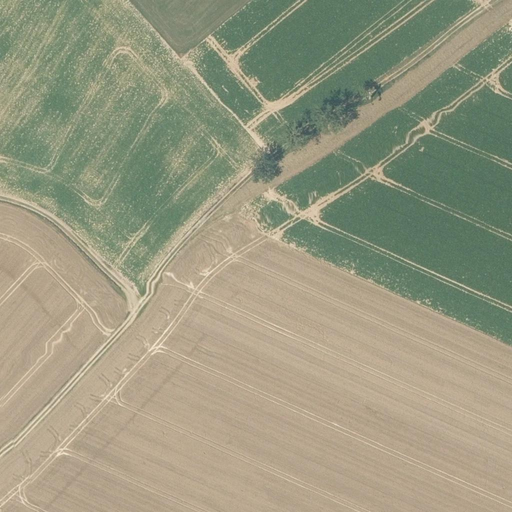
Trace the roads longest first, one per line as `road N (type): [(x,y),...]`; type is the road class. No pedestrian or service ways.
road 1 (track): [(488,0),(250,178),(0,453)]
road 2 (track): [(137,303),(54,223),(0,199)]
